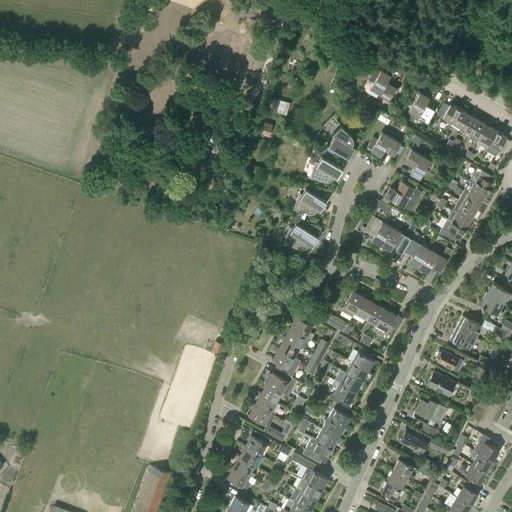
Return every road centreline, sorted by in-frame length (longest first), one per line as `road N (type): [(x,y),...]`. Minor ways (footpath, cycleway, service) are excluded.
road 1 (residential): [(190,511),(243,338),(266,305),(331,272)]
road 2 (residential): [(343,511),(436,301)]
road 3 (residential): [(511,122),(451,84),(377,57)]
